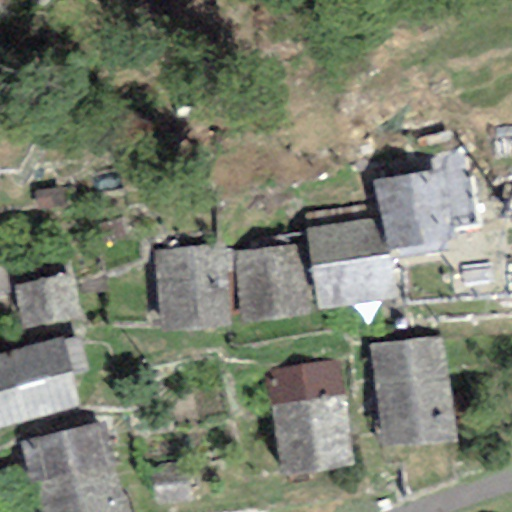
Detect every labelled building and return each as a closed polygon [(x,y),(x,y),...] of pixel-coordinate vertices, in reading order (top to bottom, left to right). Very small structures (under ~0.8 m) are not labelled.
[(439,164),(378,178),(394,246),(455,232),(439,164)] [(381,213),(308,225),(321,303),(394,291),(381,213)] [(296,240),(233,252),(246,317),(309,305),(296,240)] [(227,247),(153,252),(158,324),(232,319),(227,247)] [(72,269),(15,283),(25,324),(82,309),(72,269)] [(58,331),(0,348),(0,420),(77,398),(58,331)] [(440,334),(364,345),(379,440),(455,428),(440,334)] [(337,362),(264,375),(282,475),(354,462),(337,362)] [(128,511),(103,419),(21,440),(40,511),(128,511)] [(152,470),(156,500),(193,496),(189,466),(152,470)]
